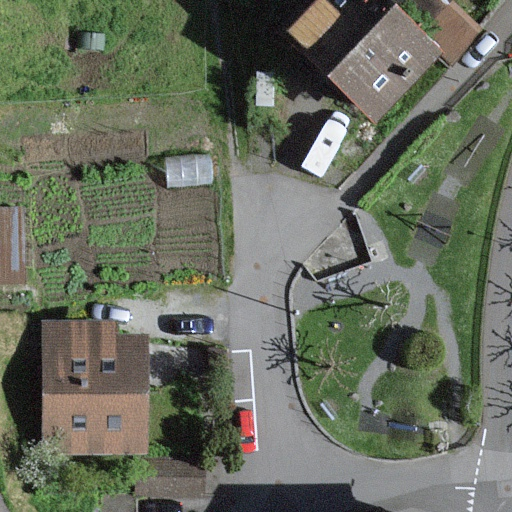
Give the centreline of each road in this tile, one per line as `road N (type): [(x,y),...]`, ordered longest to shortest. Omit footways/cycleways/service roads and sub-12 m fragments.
road 1 (residential): [(498,486),(304,462),(286,446),(254,233)]
road 2 (residential): [(511,255),(500,351),(498,486)]
